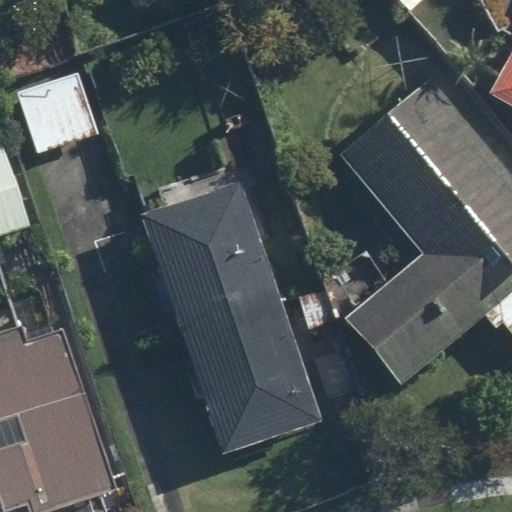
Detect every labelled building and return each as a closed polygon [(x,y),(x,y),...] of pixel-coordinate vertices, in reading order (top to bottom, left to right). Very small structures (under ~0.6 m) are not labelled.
[(511,48),(484,103),(511,117),(511,48)] [(79,73),(13,94),(35,160),(100,139),(79,73)] [(511,191),(423,86),(334,160),(416,258),(338,324),(394,390),(486,313),(511,343),(511,191)] [(0,139),(0,241),(29,232),(0,139)] [(235,178),(136,211),(218,460),(317,428),(235,178)] [(24,349),(19,335),(0,340),(0,511),(16,511),(23,510),(23,511),(64,511),(112,497),(60,337),(24,349)]
